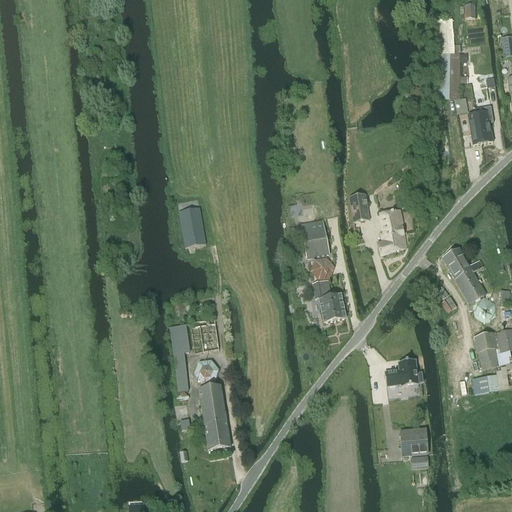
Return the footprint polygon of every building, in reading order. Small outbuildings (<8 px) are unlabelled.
[(488,0),(489,8),(503,7),(502,0),(488,0)] [(475,21),(475,7),(464,7),(464,21),(475,21)] [(437,55),(436,102),(454,102),(457,116),(467,115),(465,101),(461,101),(460,101),(459,53),(453,53),(453,43),(453,23),(439,23),(438,38),(435,38),(435,55),(437,55)] [(511,39),(501,41),(504,59),(511,57),(511,39)] [(481,135),(490,133),(489,125),(494,125),(493,118),(488,119),(487,113),(478,115),(481,135)] [(492,144),(490,133),(481,135),(478,115),(467,117),(473,147),(492,144)] [(365,196),(349,198),(353,224),(369,222),(365,196)] [(197,211),(177,215),(184,251),(204,247),(197,211)] [(390,213),(379,215),(383,236),(381,236),(383,243),(377,245),(381,257),(406,250),(399,212),(394,213),(394,211),(390,213)] [(323,222),(300,226),(306,261),(329,256),(323,222)] [(455,284),(473,274),(482,268),(479,262),(469,267),(460,251),(442,261),(455,284)] [(318,283),(330,281),(334,269),(326,260),(314,262),(310,274),(318,283)] [(477,282),(473,274),(455,284),(468,306),(486,296),(479,285),(481,284),(479,281),(477,282)] [(341,296),(331,298),(328,284),(313,287),(316,301),(319,300),(324,325),(345,321),(341,296)] [(509,292),(500,292),(500,306),(509,306),(509,292)] [(189,302),(170,305),(172,318),(181,317),(182,322),(192,320),(189,302)] [(191,326),(169,330),(177,394),(180,394),(177,400),(181,405),(186,404),(188,399),(184,393),(188,393),(184,355),(195,353),(195,356),(218,352),(214,322),(197,324),(198,329),(192,330),(191,326)] [(511,351),(511,330),(496,334),(496,335),(493,336),(474,339),(477,354),(478,353),(482,371),(498,368),(496,355),(500,354),(500,355),(511,351)] [(220,388),(213,389),(213,385),(214,384),(219,372),(211,362),(198,364),(193,376),(201,386),(204,386),(205,391),(200,391),(202,410),(200,410),(201,413),(202,413),(209,453),(230,450),(220,388)] [(399,373),(384,375),(386,389),(400,387),(401,389),(418,387),(418,385),(423,384),(422,375),(417,375),(415,362),(398,364),(399,373)] [(500,392),(497,377),(486,379),(475,377),(470,387),(482,398),(490,393),(500,392)] [(189,421),(179,422),(180,426),(181,432),(182,432),(190,431),(189,421)] [(401,459),(428,457),(426,430),(399,433),(401,459)] [(187,453),(179,454),(180,463),(188,463),(187,453)] [(411,472),(425,471),(429,471),(428,459),(410,460),(411,472)]
